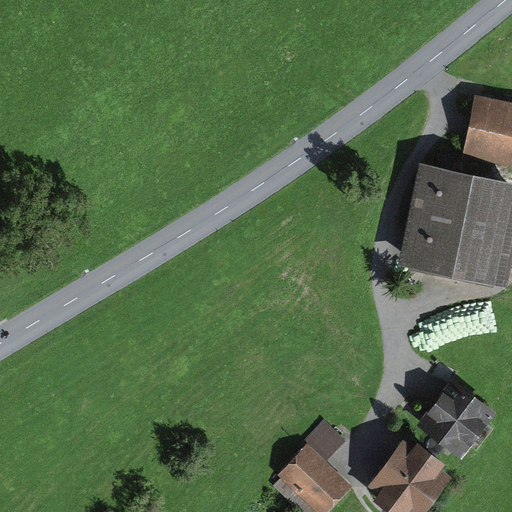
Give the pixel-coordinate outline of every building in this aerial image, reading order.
[(511,104),(478,97),(468,139),(511,149),(511,104)] [(511,246),(511,169),(423,153),(404,253),(507,272),(511,246)] [(422,418),(464,446),(493,402),(451,375),(422,418)] [(321,425),(282,465),(323,505),(349,478),(326,455),(338,442),(321,425)] [(375,475),(416,507),(449,466),(409,433),(375,475)]
